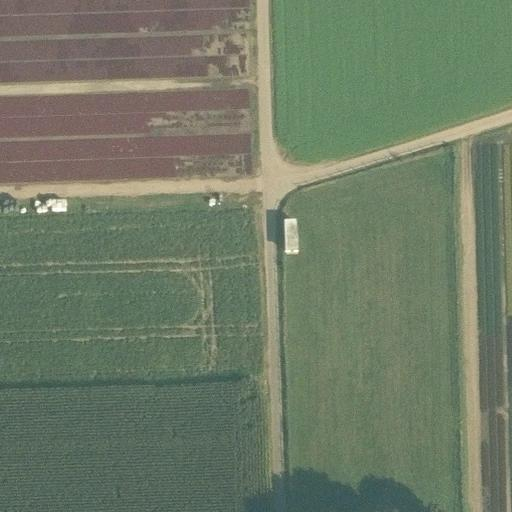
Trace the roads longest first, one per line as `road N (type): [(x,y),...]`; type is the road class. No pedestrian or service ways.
road 1 (track): [(261,0),(278,511)]
road 2 (track): [(268,190),(511,113)]
